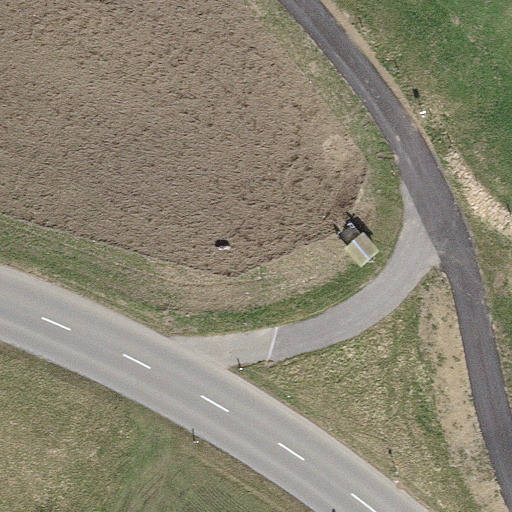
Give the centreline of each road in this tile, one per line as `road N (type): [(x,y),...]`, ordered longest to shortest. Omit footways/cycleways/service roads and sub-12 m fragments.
road 1 (track): [(300,0),(397,128),(435,217),(401,277),(373,304),(296,339),(166,376)]
road 2 (tertiary): [(374,511),(166,376),(0,302)]
road 3 (track): [(435,217),(456,251),(511,419)]
